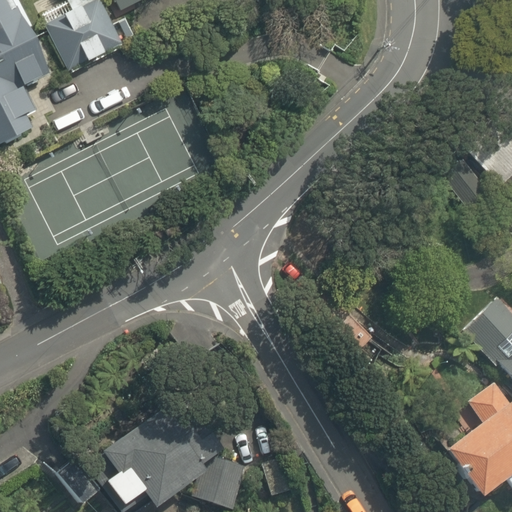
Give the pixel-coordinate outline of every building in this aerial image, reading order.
[(0,0),(0,143),(16,135),(22,147),(46,135),(37,118),(55,109),(40,79),(53,73),(16,0),(0,0)] [(112,0),(69,0),(37,16),(67,76),(133,43),(112,0)] [(511,174),(511,134),(477,165),(496,188),(511,174)] [(511,305),(502,295),(462,335),(511,386),(511,305)] [(511,404),(497,384),(467,407),(472,413),(440,437),(487,498),(509,481),(511,484),(511,404)] [(177,407),(105,452),(119,474),(107,482),(125,510),(148,495),(158,510),(183,495),(235,511),(250,462),(228,455),(206,421),(191,430),(177,407)]
